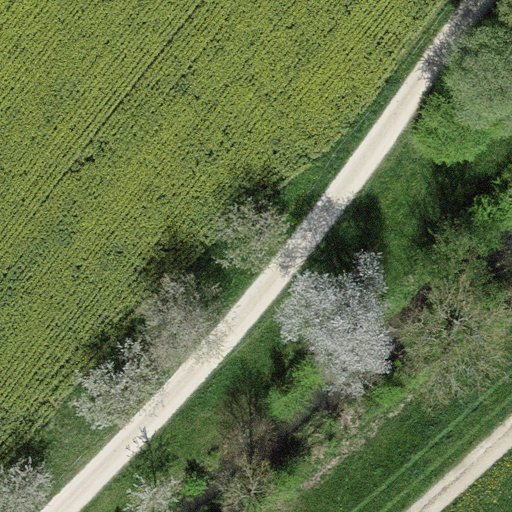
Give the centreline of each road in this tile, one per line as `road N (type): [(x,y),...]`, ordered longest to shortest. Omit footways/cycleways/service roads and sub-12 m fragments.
road 1 (track): [(53,511),(231,327),(491,0)]
road 2 (track): [(511,429),(420,511)]
